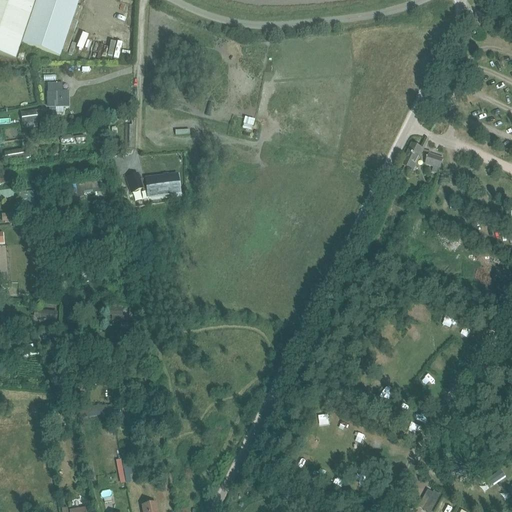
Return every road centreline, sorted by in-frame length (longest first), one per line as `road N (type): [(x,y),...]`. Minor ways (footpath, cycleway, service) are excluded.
road 1 (unclassified): [(213,511),(460,20),(462,0)]
road 2 (unclassified): [(426,0),(369,16),(263,27),(225,22),(174,0)]
road 3 (track): [(511,356),(482,347),(413,459),(392,496),(423,511)]
road 4 (track): [(446,142),(488,42),(511,54)]
